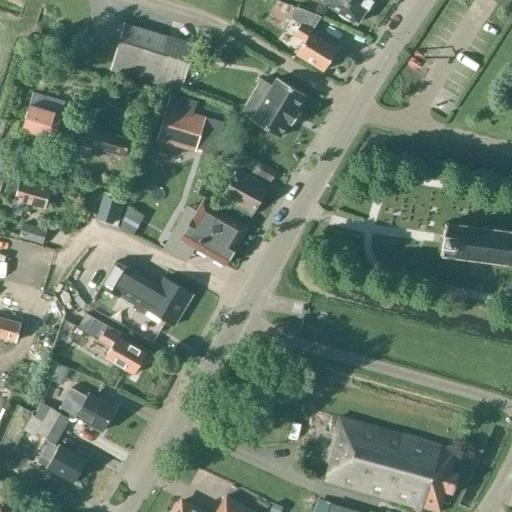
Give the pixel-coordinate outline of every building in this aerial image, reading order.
[(324,0),(323,2),(357,24),(366,9),(367,10),(373,0),(372,0),(324,0)] [(323,71),(337,49),(310,32),(320,17),(295,8),(288,19),(298,25),(291,36),(303,43),(296,54),(323,71)] [(194,45),(125,23),(111,69),(181,91),(194,45)] [(264,100),(252,121),(279,137),(288,122),(291,124),(299,112),(296,110),(305,95),(277,78),(271,88),(260,81),(252,93),(264,100)] [(211,102),(172,91),(168,102),(208,113),(211,102)] [(64,105),(32,95),(21,130),(53,140),(64,105)] [(196,152),(197,149),(203,150),(202,153),(216,157),(226,122),(167,105),(157,141),(196,152)] [(82,145),(80,154),(89,156),(91,148),(124,157),(129,139),(78,125),(73,143),(82,145)] [(0,196),(10,163),(0,160),(0,196)] [(275,171),(256,161),(250,173),(269,183),(275,171)] [(251,215),(268,187),(241,171),(224,200),(251,215)] [(9,177),(3,196),(45,209),(51,189),(20,180),(9,177)] [(96,218),(113,223),(120,200),(103,195),(96,218)] [(180,240),(225,266),(237,245),(236,245),(246,227),(202,202),(180,240)] [(18,236),(41,244),(46,229),(22,222),(18,236)] [(511,233),(445,224),(440,255),(511,265),(511,233)] [(174,325),(192,295),(164,277),(159,286),(117,261),(101,286),(119,297),(126,285),(141,294),(133,308),(144,315),(148,310),(174,325)] [(134,374),(146,353),(119,337),(121,334),(86,313),(78,327),(99,340),(98,340),(110,347),(104,357),(134,374)] [(0,337),(15,342),(20,323),(0,318),(0,337)] [(102,432),(115,408),(87,394),(86,397),(70,388),(60,408),(76,417),(75,417),(102,432)] [(42,403),(34,417),(62,432),(70,419),(42,403)] [(31,415),(24,428),(35,435),(37,432),(56,443),(62,432),(34,417),(31,415)] [(457,450),(339,417),(326,463),(330,464),(326,480),(438,511),(440,511),(446,493),(452,494),(458,473),(451,471),(457,450)] [(36,461),(47,467),(46,468),(74,483),(86,460),(59,445),(58,447),(47,441),(36,461)] [(16,447),(11,459),(25,466),(31,454),(16,447)] [(175,511),(253,511),(226,496),(216,511),(201,511),(182,501),(175,511)] [(15,511),(0,502),(0,511),(15,511)]
